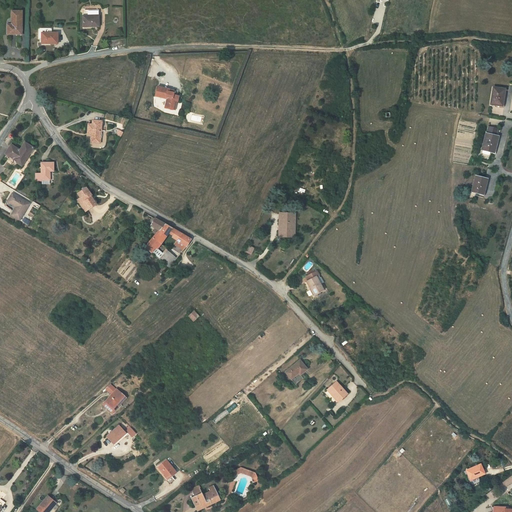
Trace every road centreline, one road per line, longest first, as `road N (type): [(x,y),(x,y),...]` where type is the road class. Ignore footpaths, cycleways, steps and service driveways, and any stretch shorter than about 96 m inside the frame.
road 1 (unclassified): [(30,97),(81,167),(278,289),(366,388)]
road 2 (track): [(278,289),(347,194),(354,118),(344,49)]
road 3 (unclassified): [(139,511),(0,420)]
road 4 (unclassified): [(166,47),(73,57),(23,76)]
